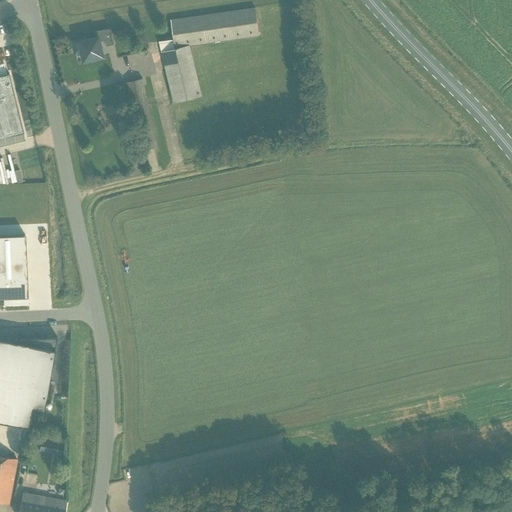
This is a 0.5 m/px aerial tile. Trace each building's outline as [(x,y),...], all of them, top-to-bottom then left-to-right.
[(189,45),(259,35),(255,8),(170,20),(173,39),(158,41),(160,52),(161,52),(189,45)] [(94,31),(95,37),(72,42),(75,54),(81,53),(84,62),(105,56),(101,42),(104,41),(105,47),(114,45),(110,29),(94,31)] [(189,45),(161,52),(173,103),(201,96),(189,45)] [(157,71),(162,69),(158,52),(152,54),(157,71)] [(0,138),(23,132),(8,73),(6,74),(3,63),(0,63),(0,138)] [(126,82),(135,123),(141,151),(157,147),(142,78),(126,82)] [(18,169),(13,170),(10,156),(0,158),(0,184),(21,180),(18,169)] [(24,235),(0,235),(0,297),(27,297),(24,235)] [(13,342),(0,339),(0,422),(27,427),(31,408),(43,410),(56,337),(14,339),(13,342)] [(41,440),(40,450),(56,453),(58,443),(41,440)] [(0,456),(0,503),(8,505),(16,459),(0,456)] [(22,493),(19,509),(18,511),(64,511),(65,509),(66,501),(22,493)]
